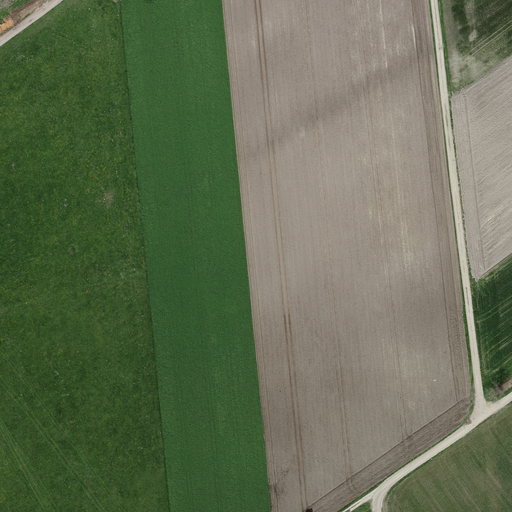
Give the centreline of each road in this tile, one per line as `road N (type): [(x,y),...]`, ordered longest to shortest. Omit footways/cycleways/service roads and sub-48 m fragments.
road 1 (track): [(482,417),(433,0)]
road 2 (track): [(350,511),(511,396)]
